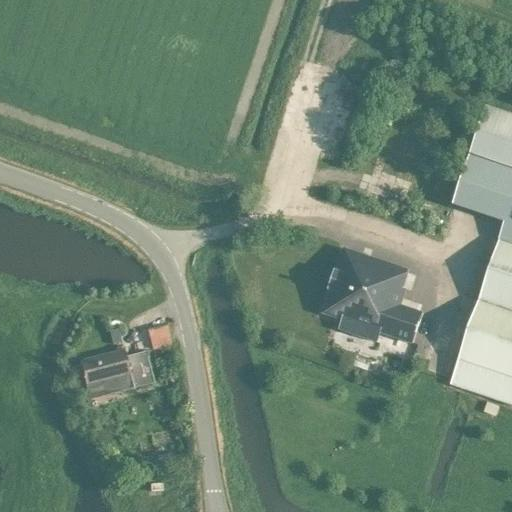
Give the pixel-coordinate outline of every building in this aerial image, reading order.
[(450,383),(511,404),(511,114),(485,105),(452,203),(503,221),(450,383)] [(342,134),(346,117),(336,114),(331,132),(342,134)] [(430,224),(441,227),(444,219),(442,219),(447,208),(423,200),(419,211),(432,215),(430,224)] [(402,287),(408,269),(343,248),(335,270),(334,270),(328,289),(329,289),(321,312),(340,318),(380,332),(411,342),(422,312),(399,304),(405,288),(402,287)] [(86,389),(103,384),(105,389),(117,386),(123,390),(152,382),(144,351),(124,356),(122,349),(79,359),(86,389)]
